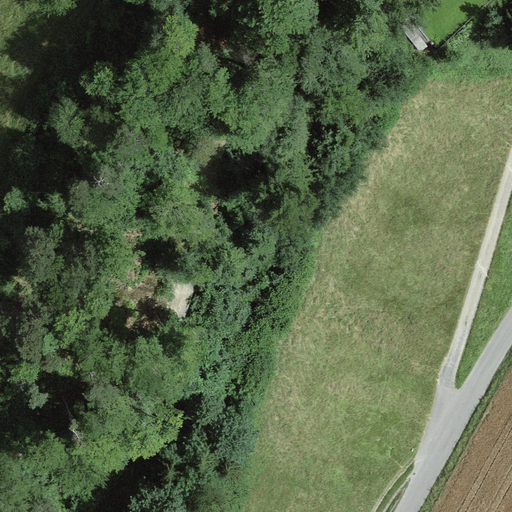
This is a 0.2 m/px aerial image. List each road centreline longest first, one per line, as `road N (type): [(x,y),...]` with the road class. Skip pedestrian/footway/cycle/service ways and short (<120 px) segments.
road 1 (track): [(379,511),(403,476),(445,442),(450,367),(511,171)]
road 2 (unclassified): [(511,325),(408,511)]
road 3 (track): [(90,0),(7,142),(0,176)]
